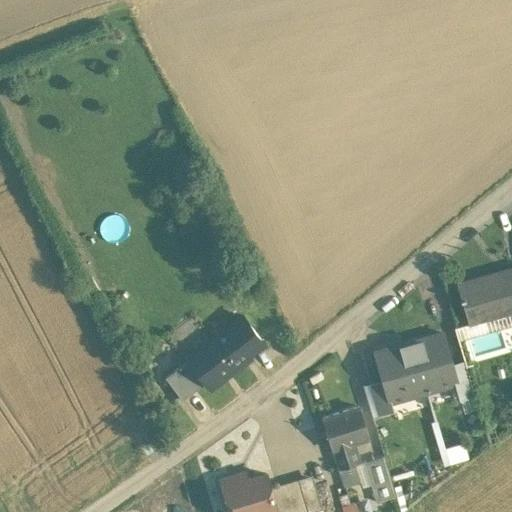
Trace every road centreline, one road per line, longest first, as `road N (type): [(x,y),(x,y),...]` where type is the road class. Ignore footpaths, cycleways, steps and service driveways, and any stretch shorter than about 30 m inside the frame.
road 1 (unclassified): [(511,189),(294,367),(97,511)]
road 2 (track): [(154,0),(0,52)]
